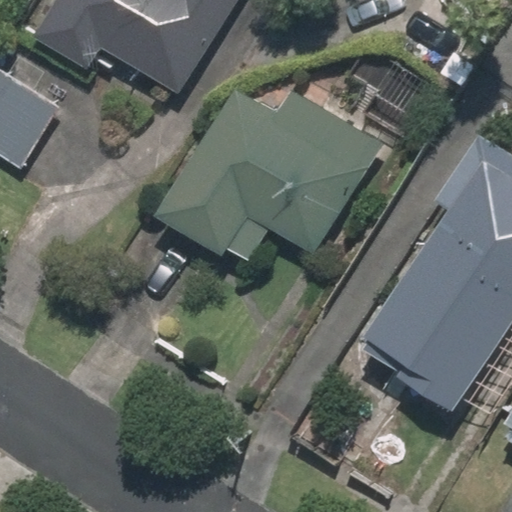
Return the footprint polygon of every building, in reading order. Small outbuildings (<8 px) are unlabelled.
[(63,0),(43,35),(99,69),(113,45),(188,90),(238,7),(242,0),(63,0)] [(452,91),(401,61),(368,117),(419,147),(452,91)] [(64,107),(0,70),(0,156),(28,172),(64,107)] [(298,87),(282,113),(240,89),(167,212),(253,263),(275,225),(325,254),(391,142),(298,87)] [(464,413),(471,401),(498,418),(511,395),(511,151),(481,132),(440,200),(453,209),(377,332),(424,361),(412,381),(464,413)]
